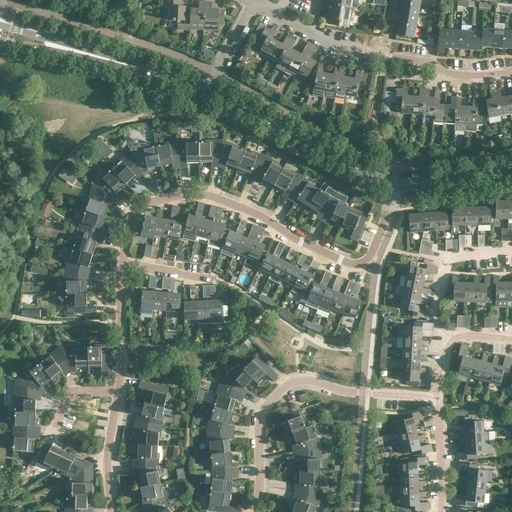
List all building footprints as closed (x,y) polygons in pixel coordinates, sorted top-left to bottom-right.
[(182,0),(175,0),(165,0),(164,20),(178,20),(177,29),(189,30),(190,11),(185,11),(185,6),(181,6),(182,0)] [(190,11),(189,30),(190,30),(190,29),(204,30),(205,2),(199,2),(198,9),(191,9),(190,11)] [(212,3),(205,2),(204,30),(218,31),(219,25),(224,25),(224,11),(211,10),(212,3)] [(352,8),(325,3),(324,9),(331,11),(329,24),(348,28),(349,22),(352,8)] [(419,6),(402,3),(400,13),(417,16),(419,6)] [(235,17),(239,10),(234,8),(230,15),(235,17)] [(400,13),(398,24),(416,27),(417,16),(400,13)] [(416,27),(398,24),(396,35),(414,38),(416,27)] [(255,33),(261,36),(253,49),(259,52),(259,51),(269,57),(277,42),(272,39),(276,32),(273,30),(272,29),(271,29),(270,31),(259,25),(255,33)] [(450,30),(439,29),(437,54),(443,55),(444,48),(449,48),(450,30)] [(494,29),(483,29),(482,33),(481,46),(482,46),(492,47),(494,29)] [(492,47),(503,48),(504,30),(494,29),(492,47)] [(461,31),(450,30),(449,48),(460,49),(461,31)] [(511,48),(511,30),(504,30),(503,48),(511,48)] [(470,50),(472,32),(461,31),(460,49),(470,50)] [(482,33),(472,32),(470,50),(481,51),(482,46),(481,46),(482,33)] [(291,39),(290,39),(278,62),(288,67),(296,52),(291,49),(297,38),(292,36),(291,39)] [(286,37),(282,44),(277,42),(269,57),(278,62),(290,39),(286,37)] [(295,77),(297,72),(312,45),(308,42),(301,54),(296,52),(288,67),(285,72),(295,77)] [(310,59),(316,47),(312,45),(297,72),(307,77),(315,62),(310,59)] [(245,63),(248,57),(243,54),(240,60),(245,63)] [(340,68),(334,98),(345,100),(346,95),(349,78),(343,77),(346,63),(340,62),(339,68),(340,68)] [(323,65),(318,64),(312,95),(323,97),(328,74),(322,73),(323,65)] [(328,74),(323,97),(334,99),(334,98),(340,68),(339,68),(335,67),(333,75),(328,74)] [(349,78),(346,95),(357,97),(359,86),(364,87),(367,74),(361,73),(361,72),(356,71),(354,79),(349,78)] [(499,115),(495,91),(494,85),(489,86),(492,100),(485,101),(489,117),(499,115)] [(402,89),(396,89),(395,102),(401,102),(401,113),(412,114),(413,97),(407,96),(408,88),(402,88),(402,89)] [(413,97),(412,114),(423,114),(424,89),(419,89),(419,97),(413,97)] [(429,90),(424,89),(423,114),(433,115),(434,98),(429,98),(429,90)] [(501,98),(500,90),(495,91),(499,115),(510,114),(507,97),(501,98)] [(434,98),(433,115),(433,122),(444,123),(445,106),(439,105),(440,91),(435,91),(434,97),(434,98)] [(299,97),(296,103),(301,106),(304,100),(299,97)] [(444,123),(454,123),(456,98),(451,98),(451,106),(445,106),(444,123)] [(461,107),(461,98),(456,98),(454,123),(465,124),(466,107),(461,107)] [(466,107),(465,124),(465,131),(476,132),(476,125),(482,125),(481,110),(477,109),(478,100),(473,99),(472,107),(466,107)] [(476,148),(485,148),(484,136),(476,137),(476,148)] [(202,141),(202,143),(200,143),(200,163),(213,163),(213,156),(221,156),(223,142),(213,143),(212,140),(206,140),(207,142),(204,143),(204,141),(202,141)] [(187,163),(200,163),(200,143),(198,143),(198,141),(196,141),(196,143),(193,143),(193,141),(187,141),(187,143),(178,143),(179,156),(187,156),(187,163)] [(233,146),(223,142),(221,156),(229,159),(226,165),(238,169),(245,150),(243,150),(243,149),(242,148),(242,149),(240,148),(240,147),(234,144),(233,146)] [(159,145),(159,146),(157,147),(161,166),(173,164),(172,158),(179,156),(178,143),(170,144),(169,143),(163,144),(163,146),(160,146),(160,145),(159,145)] [(144,149),(131,152),(138,164),(147,162),(148,169),(161,166),(157,147),(154,147),(154,146),(153,146),(153,148),(150,148),(150,146),(144,147),(144,149)] [(245,150),(238,169),(238,171),(244,173),(244,171),(250,174),(253,167),(260,170),(265,158),(245,150)] [(138,164),(131,152),(122,161),(121,159),(116,164),(117,165),(115,167),(115,166),(114,167),(114,168),(113,169),(126,184),(135,175),(131,170),(138,164)] [(284,168),(265,158),(260,170),(266,174),(263,179),(269,182),(268,184),(274,187),(284,168)] [(72,171),(76,167),(72,162),(67,166),(72,171)] [(64,179),(69,172),(68,172),(64,168),(59,176),(64,179)] [(302,178),(284,168),(274,187),(280,191),(280,189),(286,192),(289,186),(295,189),(302,178)] [(103,178),(94,187),(107,194),(112,188),(117,193),(126,184),(113,169),(111,171),(110,170),(109,171),(110,172),(108,174),(107,173),(102,177),(103,178)] [(307,208),(308,206),(319,190),(302,178),(295,189),(301,193),(297,199),(302,202),(301,204),(307,208)] [(321,191),(319,190),(308,206),(319,213),(322,208),(328,212),(337,193),(328,186),(323,193),(322,192),(323,191),(321,190),(321,191)] [(105,217),(109,205),(104,203),(107,194),(94,187),(91,198),(89,198),(87,204),(89,205),(88,207),(87,207),(87,208),(87,211),(105,217)] [(331,220),(343,225),(351,207),(349,206),(349,205),(348,204),(347,205),(345,204),(348,197),(337,193),(328,212),(333,214),(331,220)] [(508,201),(495,201),(495,219),(508,219),(508,201)] [(195,242),(197,236),(201,219),(201,218),(205,203),(199,202),(195,217),(189,215),(183,238),(195,242)] [(179,206),(173,205),(171,217),(177,218),(179,206)] [(214,218),(217,207),(211,205),(208,217),(212,218),(214,218)] [(223,208),(217,207),(214,218),(220,220),(223,208)] [(351,207),(343,225),(342,227),(348,229),(349,227),(354,230),(351,239),(357,241),(368,214),(351,207)] [(478,225),(477,207),(465,208),(465,225),(478,225)] [(491,207),(477,207),(478,225),(491,225),(491,207)] [(40,214),(47,217),(49,211),(42,208),(40,214)] [(452,226),(465,225),(465,208),(451,208),(452,226)] [(82,223),(80,229),(93,234),(96,227),(101,229),(105,217),(87,211),(86,213),(85,212),(85,214),(85,216),(83,216),(81,223),(82,223)] [(449,229),(447,212),(434,213),(436,230),(449,229)] [(423,231),(436,230),(434,213),(421,214),(423,231)] [(423,231),(421,214),(408,215),(410,233),(423,231)] [(138,223),(135,234),(141,235),(141,237),(153,239),(154,235),(158,218),(145,215),(144,218),(143,225),(138,223)] [(170,220),(158,218),(154,235),(167,238),(170,220)] [(209,239),(214,222),(201,219),(197,236),(209,239)] [(225,241),(223,247),(221,253),(232,258),(235,252),(242,236),(247,222),(241,219),(236,233),(229,231),(225,241)] [(180,240),(183,223),(170,220),(167,238),(180,240)] [(214,222),(209,239),(222,242),(222,241),(225,241),(229,231),(225,230),(226,225),(214,222)] [(242,236),(235,252),(247,257),(255,237),(259,226),(253,224),(248,238),(242,236)] [(247,257),(244,263),(256,268),(259,262),(265,245),(258,243),(259,239),(260,240),(265,229),(259,226),(255,237),(247,257)] [(75,246),(74,248),(93,254),(97,242),(91,240),(93,234),(80,229),(78,236),(76,235),(74,242),(76,242),(75,245),(74,244),(74,246),(75,246)] [(420,247),(432,250),(434,242),(422,240),(420,247)] [(271,274),(279,258),(285,244),(280,242),(273,255),(267,252),(259,268),(271,274)] [(146,245),(144,256),(150,258),(152,246),(146,245)] [(159,247),(152,246),(150,258),(157,259),(159,247)] [(291,247),(290,250),(286,258),(291,261),(297,250),(291,247)] [(420,247),(419,254),(431,256),(432,250),(420,247)] [(72,251),(73,252),(72,254),(70,254),(68,260),(70,260),(66,271),(80,273),(83,265),(89,267),(93,254),(74,248),(73,250),(72,251)] [(309,256),(303,253),(298,264),(303,267),(309,256)] [(309,256),(303,267),(309,269),(313,261),(314,259),(309,256)] [(279,258),(271,274),(269,279),(280,284),(282,280),(290,264),(279,258)] [(410,265),(408,265),(406,276),(423,280),(425,271),(437,274),(438,267),(423,264),(422,268),(417,267),(418,262),(411,261),(410,265)] [(282,280),(294,286),(302,270),(290,264),(282,280)] [(302,270),(294,286),(291,291),(302,296),(303,297),(309,285),(313,275),(302,270)] [(67,291),(67,293),(87,293),(87,280),(80,281),(80,273),(66,271),(67,281),(65,281),(65,287),(67,287),(67,290),(66,290),(66,291),(67,291)] [(325,272),(321,282),(327,284),(331,275),(331,273),(325,271),(325,272)] [(319,304),(319,305),(331,309),(338,292),(343,278),(337,275),(333,287),(332,289),(326,287),(326,288),(319,304)] [(458,276),(452,275),(452,286),(454,286),(453,300),(464,301),(465,283),(458,283),(458,276)] [(422,288),(423,280),(406,276),(404,287),(421,290),(421,293),(428,294),(429,289),(422,288)] [(474,283),(465,283),(464,301),(475,302),(476,284),(479,284),(479,277),(474,276),(474,283)] [(499,283),(499,276),(493,276),(493,277),(493,287),(496,287),(496,301),(495,301),(495,307),(507,307),(507,301),(507,283),(499,283)] [(484,284),(479,284),(476,284),(475,302),(486,302),(486,303),(491,303),(491,288),(493,287),(493,277),(485,277),(484,284)] [(338,292),(331,309),(343,314),(350,296),(351,294),(355,282),(349,280),(344,294),(338,292)] [(302,296),(300,301),(305,304),(317,309),(319,305),(326,287),(314,282),(312,286),(309,285),(305,292),(303,297),(302,296)] [(355,282),(351,294),(357,296),(361,285),(355,282)] [(420,299),(421,293),(421,290),(404,287),(402,297),(419,301),(419,303),(426,305),(427,301),(420,299)] [(153,310),(154,310),(155,292),(142,291),(140,313),(153,314),(153,310)] [(167,311),(168,293),(155,292),(154,310),(167,311)] [(67,297),(67,300),(65,300),(65,318),(74,318),(76,318),(76,313),(97,313),(96,305),(87,306),(87,293),(67,293),(67,296),(66,296),(66,297),(67,297)] [(181,294),(168,293),(167,311),(180,312),(181,294)] [(259,299),(269,305),(272,299),(261,294),(259,299)] [(362,301),(350,296),(343,314),(355,319),(362,301)] [(419,301),(402,297),(399,308),(414,311),(413,315),(428,318),(429,311),(417,309),(419,303),(419,301)] [(224,318),(223,300),(210,301),(211,323),(224,322),(224,318)] [(185,302),(185,320),(198,319),(197,301),(185,302)] [(197,301),(198,319),(198,324),(211,323),(210,301),(197,301)] [(430,330),(434,330),(434,328),(434,323),(427,323),(418,322),(418,327),(403,326),(398,326),(398,335),(398,337),(403,337),(421,338),(422,330),(430,330)] [(403,337),(400,337),(399,348),(402,348),(421,349),(421,352),(428,352),(428,346),(421,346),(421,338),(403,337)] [(458,374),(469,376),(473,359),(466,356),(469,345),(461,343),(457,358),(462,360),(458,374)] [(76,346),(76,347),(62,348),(67,361),(76,361),(76,367),(89,367),(89,347),(86,347),(86,346),(85,346),(85,347),(83,347),(83,345),(76,346)] [(91,347),(89,347),(89,367),(101,367),(102,376),(108,376),(108,345),(95,345),(95,347),(92,347),(92,346),(91,346),(91,347)] [(42,363),(41,364),(53,380),(63,372),(59,367),(67,361),(62,348),(51,356),(50,354),(45,358),(46,360),(44,362),(43,361),(42,362),(42,363)] [(421,349),(402,348),(402,359),(420,360),(420,362),(428,362),(428,357),(421,357),(421,352),(421,349)] [(265,359),(268,356),(263,350),(259,354),(265,359)] [(245,367),(243,369),(254,379),(258,383),(266,374),(273,381),(278,376),(255,354),(247,363),(248,365),(246,366),(245,367)] [(483,354),(481,361),(473,359),(469,376),(479,379),(484,362),(487,362),(489,355),(483,354)] [(502,367),(497,365),(495,365),(490,382),(500,385),(504,371),(509,373),(511,361),(511,360),(511,357),(505,355),(504,359),(502,367)] [(492,364),(487,362),(484,362),(479,379),(490,382),(495,365),(497,365),(499,358),(494,357),(492,364)] [(420,368),(420,362),(420,360),(402,359),(401,370),(420,371),(420,373),(427,373),(427,368),(420,368)] [(29,370),(30,372),(16,382),(30,389),(38,383),(42,388),(53,380),(41,364),(38,366),(38,365),(36,366),(37,367),(35,368),(34,366),(29,370)] [(254,379),(243,369),(239,365),(237,368),(236,367),(235,368),(236,369),(234,371),(233,369),(229,374),(230,375),(222,384),(234,391),(240,385),(244,389),(254,379)] [(419,378),(420,373),(420,371),(401,370),(401,381),(408,381),(408,385),(431,387),(431,379),(419,378)] [(16,390),(14,390),(13,406),(16,406),(16,408),(15,408),(15,410),(16,410),(16,412),(36,413),(36,400),(30,400),(30,389),(16,382),(16,390)] [(171,389),(140,382),(139,388),(148,390),(145,402),(165,407),(166,405),(166,404),(166,403),(166,401),(168,402),(171,389)] [(216,406),(215,408),(234,413),(238,400),(232,399),(234,391),(222,384),(218,396),(217,395),(215,402),(217,402),(216,405),(215,404),(215,406),(216,406)] [(298,396),(301,403),(309,400),(306,393),(298,396)] [(165,407),(145,402),(144,402),(142,409),(144,409),(142,415),(148,416),(146,424),(160,426),(163,415),(165,407)] [(225,424),(231,426),(234,413),(215,408),(214,410),(213,412),(214,412),(213,414),(212,414),(210,420),(212,420),(209,431),(223,432),(225,424)] [(307,427),(300,409),(271,420),(273,427),(282,423),(287,436),(291,434),(307,428),(307,427)] [(408,414),(409,418),(395,422),(398,433),(416,428),(414,421),(423,418),(425,418),(423,410),(408,414)] [(16,418),(14,418),(14,431),(29,432),(30,426),(36,426),(36,413),(16,412),(16,415),(15,415),(15,416),(16,416),(16,418)] [(468,421),(468,417),(452,418),(453,425),(465,424),(465,430),(465,433),(484,431),(483,420),(468,421)] [(139,437),(137,437),(137,444),(159,446),(160,426),(146,424),(146,432),(140,431),(139,437)] [(307,428),(291,434),(293,440),(295,439),(297,445),(303,443),(306,451),(319,448),(311,426),(307,427),(307,428)] [(418,436),(416,428),(398,433),(400,443),(418,439),(419,442),(425,440),(424,435),(418,436)] [(465,433),(465,430),(458,430),(458,436),(465,435),(466,444),(485,442),(489,442),(488,431),(484,432),(484,431),(465,433)] [(29,439),(29,432),(14,431),(13,444),(14,444),(14,446),(13,446),(13,448),(14,448),(14,450),(34,452),(35,439),(29,439)] [(224,440),(223,432),(209,431),(210,442),(208,442),(208,449),(211,448),(211,451),(211,453),(212,452),(212,455),(232,452),(230,439),(224,440)] [(55,441),(49,438),(37,462),(49,467),(50,466),(52,467),(52,468),(53,468),(55,469),(64,450),(53,445),(55,441)] [(420,447),(419,442),(418,439),(400,443),(403,454),(417,450),(418,455),(433,451),(431,444),(429,444),(420,447)] [(467,452),(458,452),(455,453),(455,460),(478,458),(478,454),(490,453),(490,442),(489,442),(485,442),(466,444),(467,452)] [(158,465),(159,446),(137,444),(136,451),(138,451),(138,457),(144,458),(143,466),(158,465)] [(300,459),(300,465),(298,465),(298,472),(319,472),(319,448),(306,451),(306,459),(300,459)] [(76,456),(64,450),(55,469),(57,469),(57,470),(58,471),(58,470),(61,471),(60,473),(70,478),(82,471),(78,464),(73,462),(76,456)] [(210,462),(212,473),(228,473),(227,466),(234,465),(232,452),(212,455),(212,457),(211,457),(212,459),(213,461),(210,462)] [(399,463),(399,474),(418,473),(418,465),(429,465),(429,457),(414,458),(414,462),(399,463)] [(468,471),(467,476),(467,479),(486,481),(491,481),(492,470),(480,469),(480,465),(459,462),(457,463),(457,469),(468,471)] [(138,481),(140,488),(161,484),(158,465),(143,466),(145,473),(139,474),(140,481),(138,481)] [(82,471),(70,478),(70,489),(73,489),(73,491),(72,491),(72,493),(73,493),(73,496),(88,497),(93,496),(93,483),(86,483),(86,477),(82,471)] [(306,485),(307,494),(319,497),(319,472),(298,472),(298,479),(300,479),(300,485),(306,485)] [(228,473),(212,473),(210,485),(212,485),(212,487),(211,487),(211,488),(212,488),(211,491),(232,494),(233,481),(227,480),(228,473)] [(425,481),(418,481),(418,473),(399,474),(400,485),(419,484),(419,487),(425,486),(425,481)] [(467,482),(466,490),(485,492),(486,481),(467,479),(467,476),(461,476),(460,482),(467,482)] [(161,484),(140,488),(141,494),(143,494),(144,500),(150,499),(151,508),(164,503),(161,484)] [(419,492),(419,487),(419,484),(400,485),(400,495),(419,495),(419,497),(426,497),(426,492),(419,492)] [(374,486),(374,487),(374,496),(384,496),(384,486),(374,486)] [(466,490),(465,498),(454,497),(453,504),(469,506),(477,507),(478,502),(484,503),(485,492),(466,490)] [(232,494),(211,491),(211,493),(210,493),(210,495),(211,495),(210,497),(209,497),(207,510),(220,511),(230,511),(231,510),(230,508),(227,508),(228,506),(230,507),(232,494)] [(303,502),(297,499),(295,505),(294,504),(291,511),(292,511),(313,511),(319,497),(307,494),(303,502)] [(67,502),(65,502),(64,511),(81,511),(81,509),(88,509),(88,497),(73,496),(68,495),(68,497),(67,497),(67,499),(68,499),(67,502)] [(419,503),(419,497),(419,495),(400,495),(401,506),(412,506),(412,509),(415,509),(415,510),(430,510),(431,510),(431,502),(428,502),(419,503)] [(171,511),(164,503),(151,508),(154,511),(171,511)]
